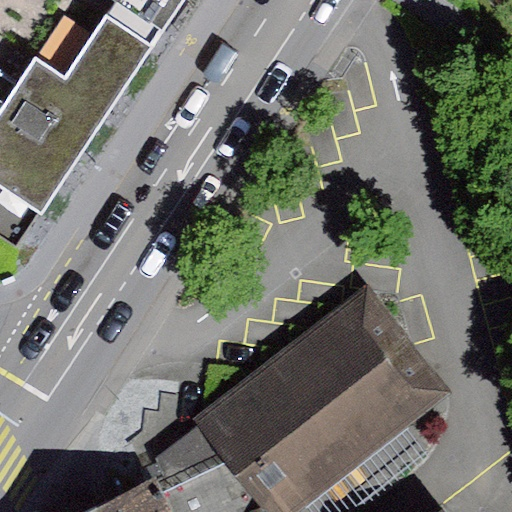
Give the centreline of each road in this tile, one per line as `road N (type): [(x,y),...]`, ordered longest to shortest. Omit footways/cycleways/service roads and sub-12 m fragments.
road 1 (primary): [(90,326),(296,0)]
road 2 (primary): [(0,460),(90,326)]
